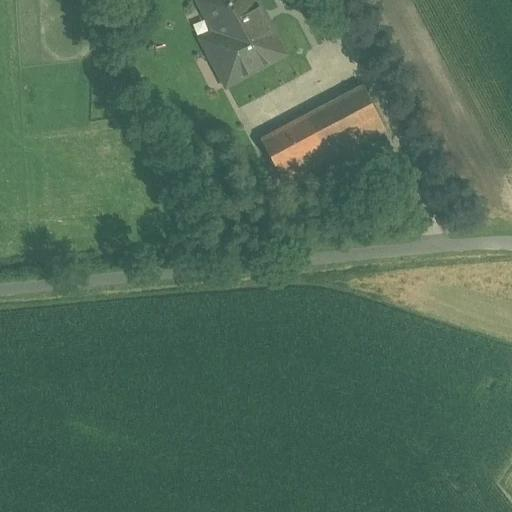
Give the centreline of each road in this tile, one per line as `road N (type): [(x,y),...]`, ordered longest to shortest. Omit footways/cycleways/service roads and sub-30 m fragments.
road 1 (unclassified): [(0,288),(511,239)]
road 2 (unknown): [(328,253),(291,111)]
